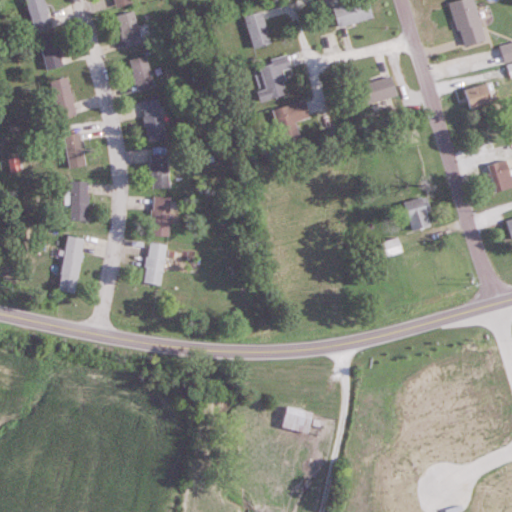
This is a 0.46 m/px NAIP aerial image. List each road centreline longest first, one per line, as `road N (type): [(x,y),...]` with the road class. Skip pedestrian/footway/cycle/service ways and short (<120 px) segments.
road 1 (secondary): [(511,302),(346,351),(284,356),(217,356),(0,316)]
road 2 (residential): [(99,334),(121,188),(78,0)]
road 3 (residential): [(500,306),(403,0)]
road 4 (residential): [(322,511),(348,417),(346,351)]
